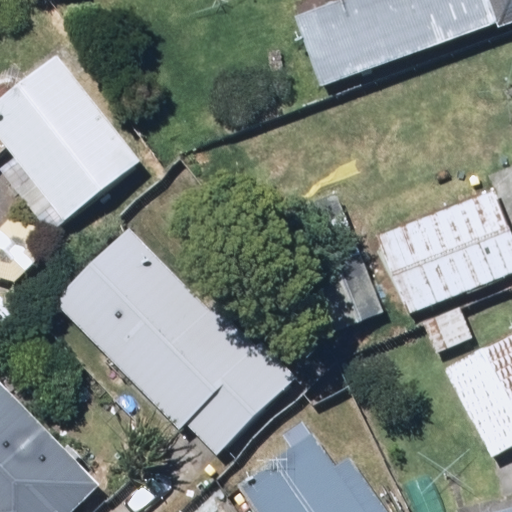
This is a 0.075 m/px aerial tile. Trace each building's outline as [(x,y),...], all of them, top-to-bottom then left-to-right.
[(511,0),(353,0),(287,24),(314,99),(511,27),(511,0)] [(127,169),(49,84),(0,128),(0,192),(46,243),(127,169)] [(511,241),(492,195),(371,247),(404,325),(511,278),(511,241)] [(291,376),(131,233),(47,307),(176,431),(181,426),(213,457),(291,376)] [(511,337),(438,373),(483,466),(511,452),(511,337)] [(71,473),(0,398),(0,511),(77,511),(94,496),(71,473)] [(238,495),(249,511),(372,511),(320,438),(238,495)]
